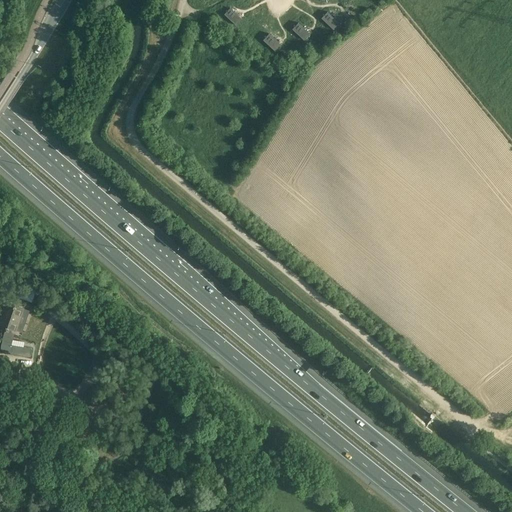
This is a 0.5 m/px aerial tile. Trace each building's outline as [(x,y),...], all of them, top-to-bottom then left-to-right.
[(230,8),(225,14),(236,25),(242,19),(239,15),(235,12),(230,8)] [(328,12),(322,18),(334,29),(339,23),(336,19),(332,16),(328,12)] [(298,23),(293,29),(304,40),(310,34),(310,33),(307,30),(303,27),(298,23)] [(269,33),(264,40),(275,51),(281,45),(281,44),(277,41),(274,38),(269,33)] [(0,287),(0,289),(32,301),(38,285),(6,273),(0,287)] [(6,303),(0,321),(0,325),(6,328),(0,351),(0,352),(31,358),(32,349),(23,347),(12,345),(10,345),(14,331),(15,331),(16,330),(21,332),(29,310),(23,308),(6,303)]
